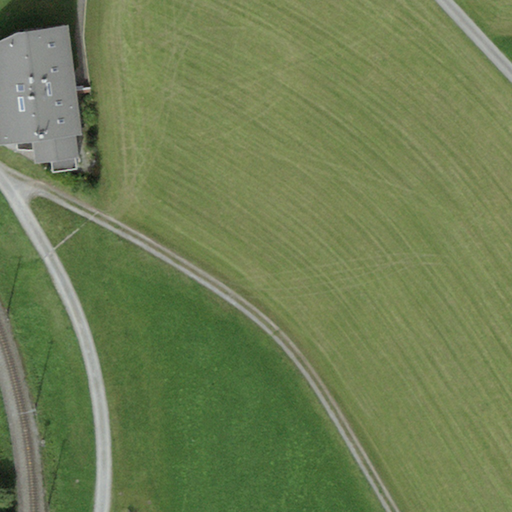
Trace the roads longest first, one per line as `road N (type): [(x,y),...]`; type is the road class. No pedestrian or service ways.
road 1 (track): [(393,511),(270,327),(91,213),(0,168)]
road 2 (track): [(0,177),(22,203),(89,338),(105,437),(99,511)]
